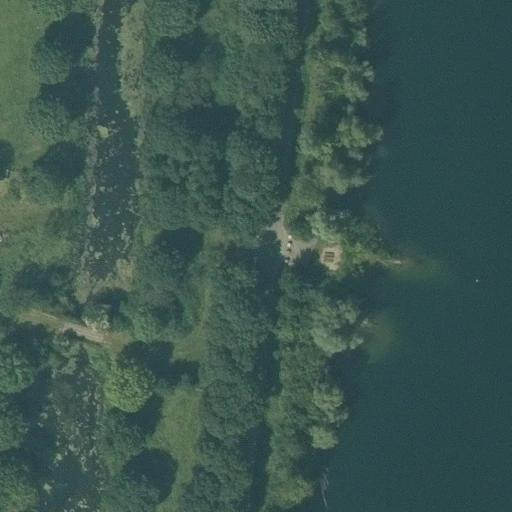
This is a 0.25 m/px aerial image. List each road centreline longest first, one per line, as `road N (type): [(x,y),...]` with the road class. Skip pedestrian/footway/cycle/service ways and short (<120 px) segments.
road 1 (unclassified): [(305,0),(243,511)]
road 2 (track): [(0,306),(92,334),(168,344),(201,314),(220,235),(276,240)]
road 3 (track): [(245,0),(220,235)]
road 4 (track): [(195,325),(199,377),(179,511)]
